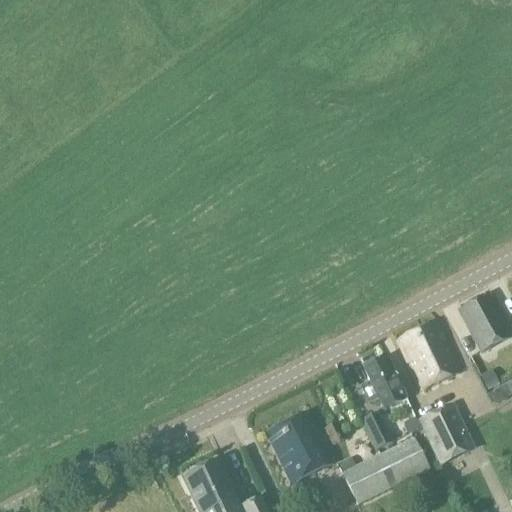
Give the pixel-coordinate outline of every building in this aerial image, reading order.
[(481,355),(508,341),(485,300),(458,315),(481,355)] [(399,343),(424,393),(459,376),(434,325),(399,343)] [(395,376),(390,378),(382,363),(364,373),(379,403),(380,402),(384,413),(406,401),(395,376)] [(404,395),(413,391),(403,370),(395,374),(404,395)] [(499,387),(492,372),(480,378),(487,393),(499,387)] [(348,376),(340,380),(350,399),(357,395),(348,376)] [(476,452),(453,406),(419,423),(417,419),(402,427),(408,440),(423,433),(441,470),(476,452)] [(378,454),(394,446),(379,416),(363,424),(378,454)] [(306,417),(266,438),(292,488),(332,467),(306,417)] [(334,447),(344,442),(337,426),(326,431),(334,447)] [(358,508),(430,473),(414,440),(355,469),(351,460),(337,467),(358,508)] [(240,511),(239,509),(218,464),(182,481),(197,511),(240,511)] [(267,511),(262,500),(242,510),(242,511),(267,511)]
